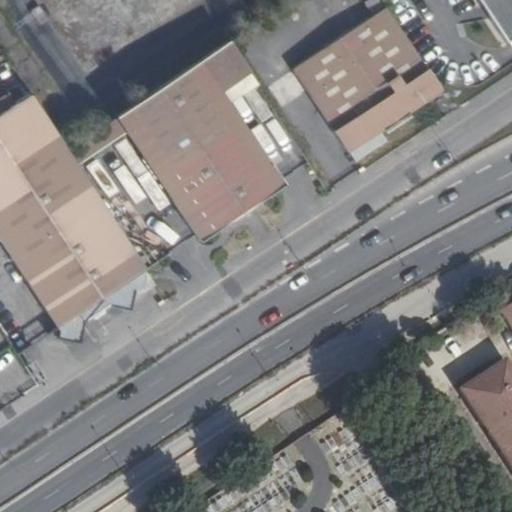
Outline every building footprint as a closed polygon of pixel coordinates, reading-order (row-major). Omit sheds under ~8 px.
[(293,67),(350,151),(442,90),(380,0),(369,0),(367,2),(375,14),(293,67)] [(511,0),(481,0),(509,41),(511,38),(511,0)] [(250,71),(230,40),(66,146),(78,165),(128,132),(201,240),(285,184),(231,101),(224,89),(250,71)] [(258,83),(250,71),(224,89),(231,101),(258,83)] [(0,111),(18,100),(11,90),(0,97),(0,111)] [(0,238),(58,326),(145,269),(78,165),(66,146),(31,92),(18,100),(0,111),(0,238)] [(124,140),(115,145),(132,175),(140,171),(124,140)] [(511,307),(509,303),(502,307),(511,322),(511,307)] [(511,457),(511,364),(509,359),(465,386),(511,457)] [(361,402),(378,391),(367,374),(350,385),(361,402)]
